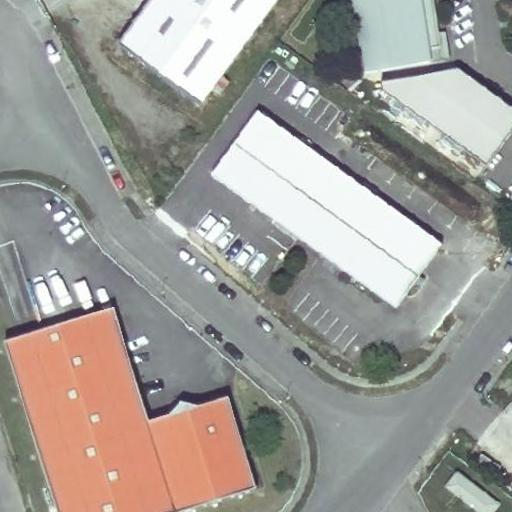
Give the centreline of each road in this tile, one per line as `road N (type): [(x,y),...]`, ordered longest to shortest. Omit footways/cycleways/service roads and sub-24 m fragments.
road 1 (unclassified): [(396,452),(145,249),(69,148),(9,112)]
road 2 (unclassified): [(511,297),(396,452)]
